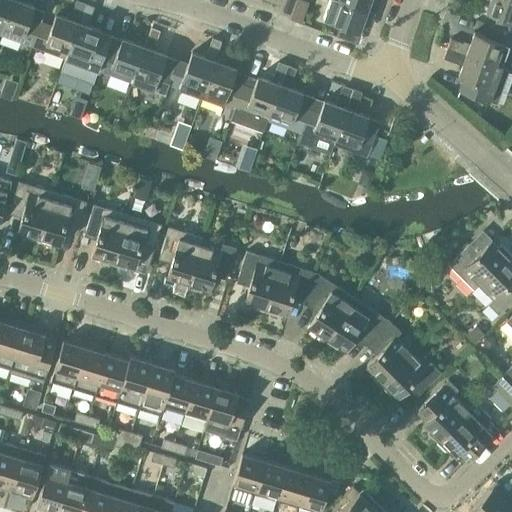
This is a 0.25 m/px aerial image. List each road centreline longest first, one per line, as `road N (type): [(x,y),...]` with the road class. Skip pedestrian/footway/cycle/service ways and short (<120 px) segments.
road 1 (residential): [(437,499),(298,377),(248,353),(0,277)]
road 2 (residential): [(386,73),(162,0)]
road 3 (residential): [(386,73),(511,186)]
